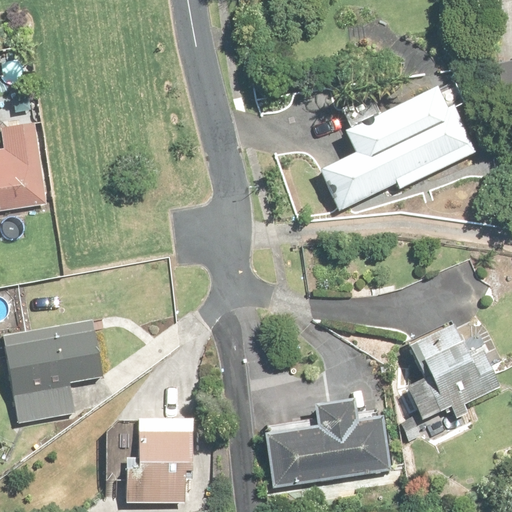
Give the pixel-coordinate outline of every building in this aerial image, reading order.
[(450,111),(438,88),(347,132),(358,154),(326,170),(346,211),(399,185),(402,192),(478,154),(456,108),(450,111)] [(0,211),(47,205),(37,126),(3,130),(6,150),(0,150),(0,211)] [(438,404),(428,383),(409,391),(423,423),(442,414),(453,409),(458,420),(471,414),(468,407),(504,391),(485,347),(468,354),(453,320),(409,340),(421,366),(428,363),(445,401),(438,404)] [(4,336),(18,425),(76,416),(71,387),(101,382),(92,323),(4,336)] [(392,476),(384,419),(360,423),(357,402),(318,407),(321,430),(267,437),(275,492),(392,476)] [(142,419),(141,423),(139,472),(129,471),(128,504),(187,508),(188,479),(194,480),(197,422),(142,419)]
